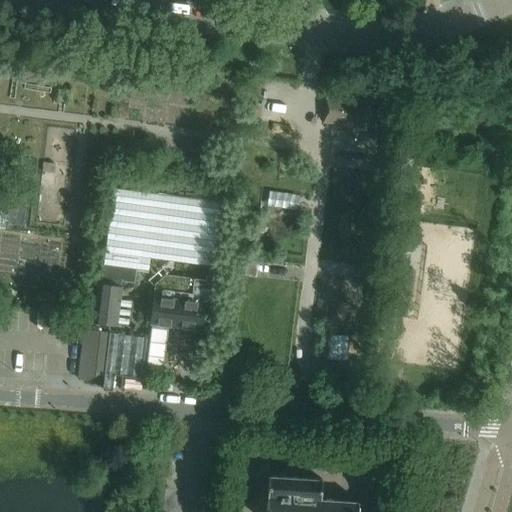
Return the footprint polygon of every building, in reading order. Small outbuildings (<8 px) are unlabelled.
[(326,98),(325,106),(328,106),(326,117),(324,117),(323,124),(380,132),(384,105),(326,98)] [(395,110),(393,132),(420,135),(423,113),(395,110)] [(114,189),(102,278),(134,283),(136,270),(148,272),(149,259),(220,268),(228,204),(114,189)] [(189,303),(192,280),(166,277),(156,285),(151,324),(200,330),(203,305),(189,303)] [(293,312),(295,280),(279,279),(277,311),(293,312)] [(116,326),(121,286),(98,283),(93,323),(116,326)] [(104,376),(109,335),(84,332),(78,380),(87,381),(97,375),(104,376)] [(142,384),(149,337),(112,332),(104,387),(114,388),(116,380),(142,384)] [(358,511),(359,503),(322,500),(323,480),(269,476),(267,511),(265,511),(264,511),(358,511)]
